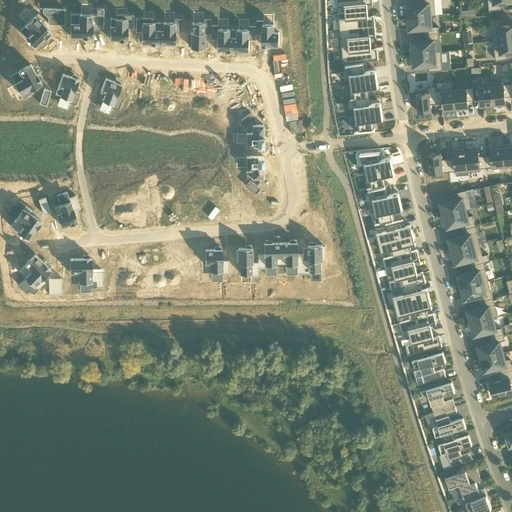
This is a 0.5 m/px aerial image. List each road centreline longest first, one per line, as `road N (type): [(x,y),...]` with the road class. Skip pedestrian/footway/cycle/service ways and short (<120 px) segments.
road 1 (residential): [(480,423),(405,139)]
road 2 (residential): [(285,149),(292,199),(289,217),(276,226),(96,241)]
road 3 (residential): [(98,60),(248,69),(264,77),(285,149)]
road 4 (residential): [(98,60),(77,163),(96,241)]
road 5 (residential): [(405,139),(387,0)]
road 6 (residential): [(285,149),(405,139)]
